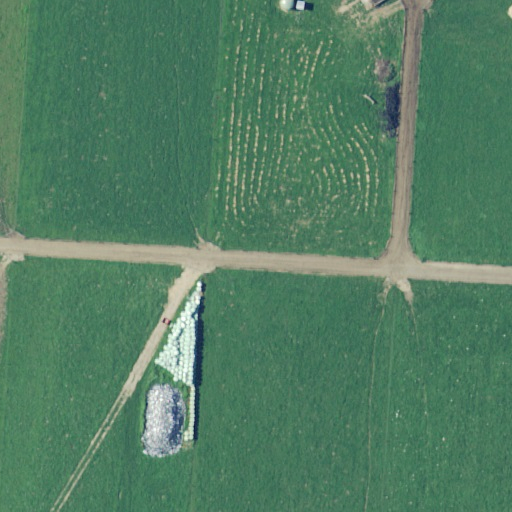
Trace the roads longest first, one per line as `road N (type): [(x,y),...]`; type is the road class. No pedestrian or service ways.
road 1 (track): [(394,268),(0,246)]
road 2 (track): [(394,268),(408,9),(417,0)]
